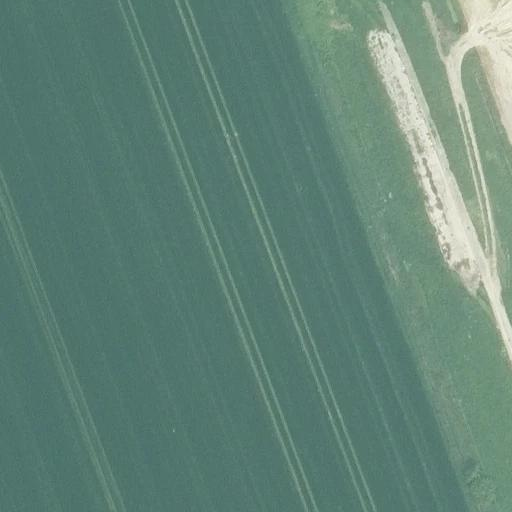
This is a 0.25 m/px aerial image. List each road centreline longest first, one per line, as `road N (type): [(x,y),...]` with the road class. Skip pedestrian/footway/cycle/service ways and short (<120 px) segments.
road 1 (unclassified): [(511,358),(381,0)]
road 2 (track): [(485,288),(484,206),(450,66),(459,48),(478,39)]
